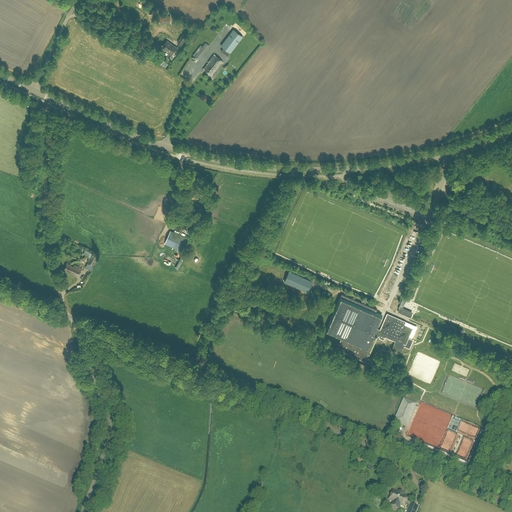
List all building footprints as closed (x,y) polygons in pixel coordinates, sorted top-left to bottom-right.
[(243,36),(233,29),(221,46),(230,53),(243,36)] [(177,48),(167,41),(162,47),(170,52),(169,54),(171,56),(177,48)] [(202,46),(198,52),(196,51),(193,55),(196,57),(195,59),(195,60),(194,61),(196,62),(206,50),(202,46)] [(223,61),(214,55),(208,62),(209,62),(204,69),(212,76),(216,72),(215,71),(223,61)] [(224,182),(227,175),(219,172),(216,179),(224,182)] [(202,195),(193,187),(186,194),(195,202),(202,195)] [(203,215),(196,212),(189,230),(196,233),(203,215)] [(191,216),(188,214),(186,218),(182,216),(179,221),(174,219),(172,223),(185,229),(191,216)] [(189,239),(170,231),(165,243),(184,252),(189,239)] [(98,256),(91,252),(89,255),(91,256),(87,262),(94,265),(98,256)] [(179,269),(185,257),(183,256),(177,267),(179,269)] [(71,264),(67,262),(63,271),(78,277),(82,268),(74,265),(73,267),(70,265),(71,264)] [(284,282),(307,292),(312,281),(289,271),(284,282)] [(349,302),(339,298),(326,328),(331,330),(330,332),(341,337),(336,349),(365,361),(368,355),(370,355),(378,336),(380,337),(381,335),(395,341),(392,348),(401,352),(404,346),(409,348),(413,340),(409,338),(413,328),(405,324),(406,321),(387,313),(379,331),(376,329),(382,317),(376,314),(377,310),(350,298),(349,302)] [(412,314),(399,308),(398,312),(410,317),(412,314)] [(451,378),(447,388),(450,390),(451,388),(450,387),(452,383),(454,384),(456,380),(451,378)] [(413,403),(407,401),(404,408),(403,408),(401,412),(402,412),(399,419),(405,421),(407,417),(408,417),(412,407),(411,407),(413,403)] [(397,493),(393,491),(389,500),(394,502),(393,503),(399,506),(400,505),(404,507),(408,498),(404,496),(404,495),(398,492),(397,493)]
